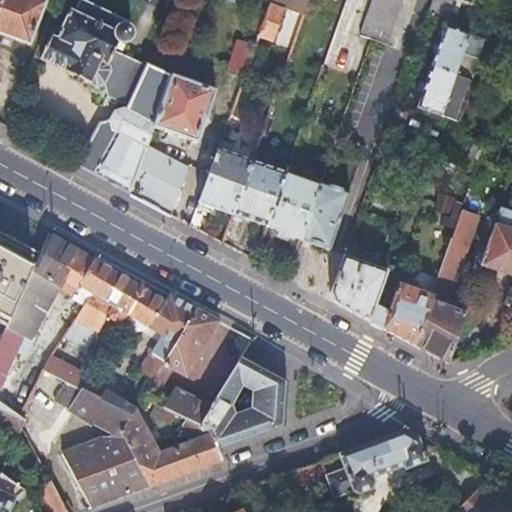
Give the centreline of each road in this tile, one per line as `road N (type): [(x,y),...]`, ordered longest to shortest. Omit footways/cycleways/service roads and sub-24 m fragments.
road 1 (secondary): [(0,164),(305,329)]
road 2 (residential): [(401,380),(379,411),(134,511)]
road 3 (residential): [(305,329),(406,50)]
